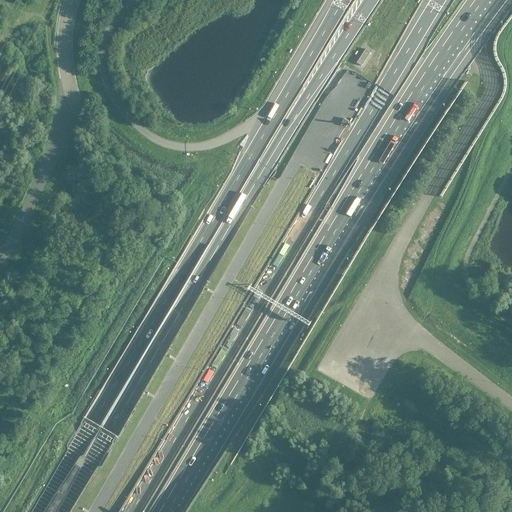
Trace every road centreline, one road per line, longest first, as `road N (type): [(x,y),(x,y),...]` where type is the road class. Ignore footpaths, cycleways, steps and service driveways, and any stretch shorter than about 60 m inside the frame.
road 1 (motorway): [(171,511),(371,176),(488,0)]
road 2 (motorway): [(371,0),(63,511)]
road 3 (motorway): [(132,511),(439,0)]
road 4 (motorway): [(343,0),(40,511)]
road 5 (track): [(499,140),(433,284),(440,308),(511,360)]
